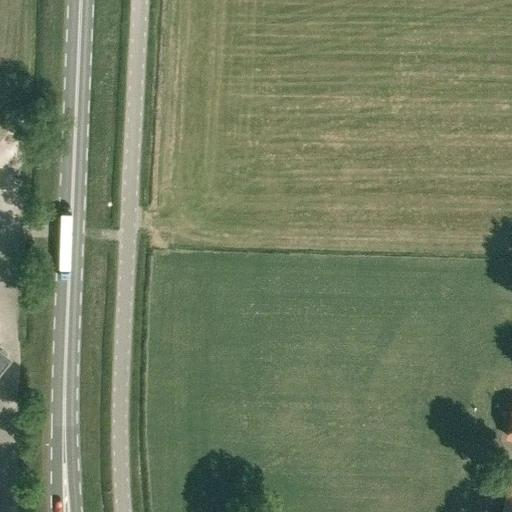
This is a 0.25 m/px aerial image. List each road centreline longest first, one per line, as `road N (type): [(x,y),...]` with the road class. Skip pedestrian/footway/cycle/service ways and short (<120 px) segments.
road 1 (secondary): [(70,511),(75,232)]
road 2 (unclassified): [(120,511),(115,395),(127,233)]
road 3 (unclassified): [(127,233),(141,0)]
road 4 (secondary): [(75,232),(84,0)]
